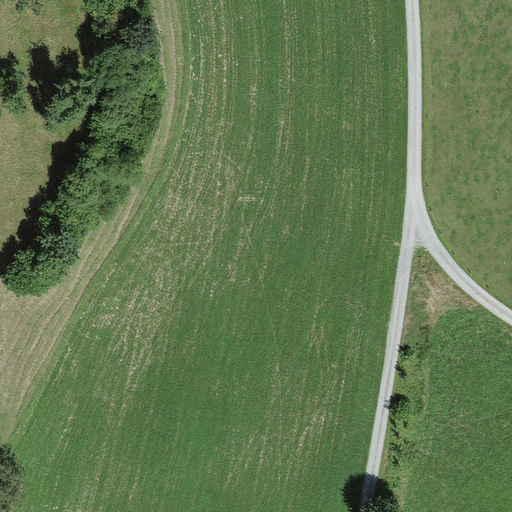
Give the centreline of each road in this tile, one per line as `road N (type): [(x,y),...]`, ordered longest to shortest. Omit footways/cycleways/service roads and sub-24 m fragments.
road 1 (track): [(417,0),(419,221),(484,302),(511,319)]
road 2 (track): [(419,221),(369,511)]
